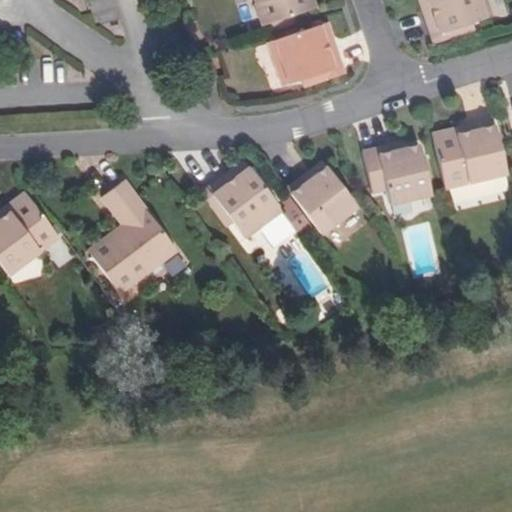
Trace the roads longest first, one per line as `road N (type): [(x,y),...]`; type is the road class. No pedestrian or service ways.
road 1 (residential): [(385,93),(260,131),(0,146)]
road 2 (residential): [(511,57),(385,93)]
